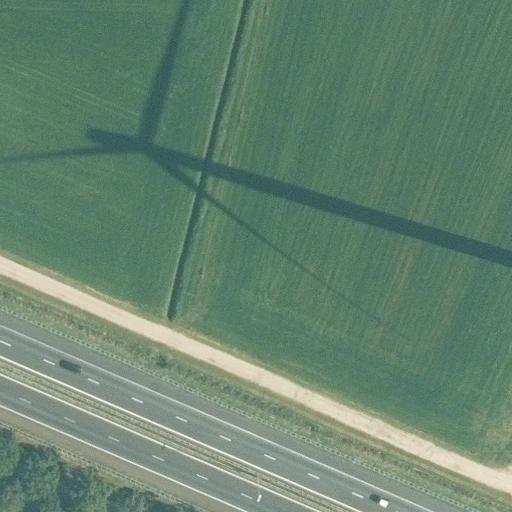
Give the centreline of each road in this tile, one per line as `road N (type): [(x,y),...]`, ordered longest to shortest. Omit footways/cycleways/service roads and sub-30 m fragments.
road 1 (track): [(511,494),(0,271)]
road 2 (motorway): [(414,511),(0,331)]
road 3 (motorway): [(0,387),(287,511)]
road 4 (track): [(0,461),(121,511)]
